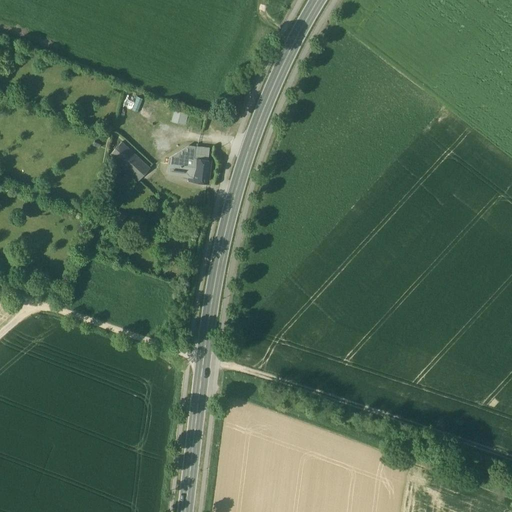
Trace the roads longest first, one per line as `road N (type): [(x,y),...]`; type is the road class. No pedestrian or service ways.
road 1 (primary): [(185,511),(212,290),(234,194),(277,76),(318,0)]
road 2 (track): [(39,302),(511,458)]
road 3 (track): [(199,389),(511,497)]
